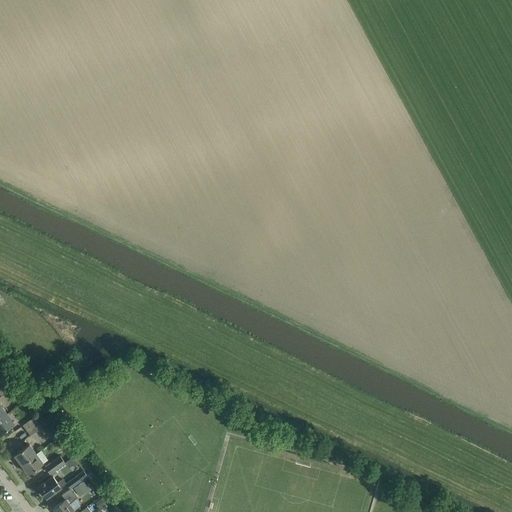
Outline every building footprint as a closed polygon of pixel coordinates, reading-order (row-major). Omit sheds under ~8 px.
[(0,393),(1,396),(13,387),(9,382),(0,388),(0,393)] [(0,433),(7,428),(14,423),(7,414),(0,418),(0,433)] [(26,430),(37,422),(34,417),(23,424),(26,430)] [(50,418),(46,422),(53,430),(57,426),(50,418)] [(41,427),(37,422),(26,430),(30,435),(41,427)] [(60,453),(68,446),(61,436),(53,443),(60,453)] [(20,465),(36,453),(29,444),(22,448),(14,454),(19,460),(18,461),(20,465)] [(68,460),(77,456),(73,448),(64,452),(68,460)] [(24,467),(28,473),(42,463),(44,466),(50,463),(40,450),(36,453),(20,465),(23,468),(24,467)] [(49,473),(65,462),(60,455),(44,466),(49,473)] [(66,483),(70,488),(81,480),(87,475),(87,474),(84,470),(77,475),(76,475),(66,482),(66,483)] [(38,486),(46,498),(66,483),(66,482),(63,478),(57,482),(52,476),(38,486)] [(83,495),(89,492),(85,487),(80,490),(83,495)] [(64,499),(61,501),(53,507),(56,511),(69,511),(73,510),(69,504),(78,497),(71,488),(61,495),(64,499)] [(100,508),(106,503),(101,497),(95,502),(100,508)]
